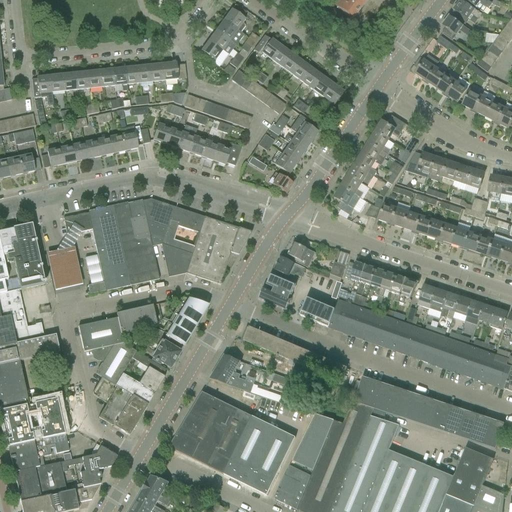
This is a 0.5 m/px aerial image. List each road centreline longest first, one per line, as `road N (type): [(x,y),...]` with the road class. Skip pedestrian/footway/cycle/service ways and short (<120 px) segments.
road 1 (unclassified): [(140,453),(89,429),(69,315),(179,288),(231,303)]
road 2 (unclassified): [(511,412),(231,303)]
road 3 (tertiary): [(0,209),(153,178),(287,216)]
road 4 (residential): [(209,0),(169,42),(21,58),(14,0)]
road 5 (tertiary): [(511,299),(287,216)]
road 6 (tertiary): [(140,453),(231,303)]
road 7 (tertiary): [(287,216),(380,88)]
road 8 (residential): [(380,88),(256,0)]
road 9 (residential): [(511,156),(443,131),(380,88)]
road 10 (unclassified): [(272,511),(140,453)]
